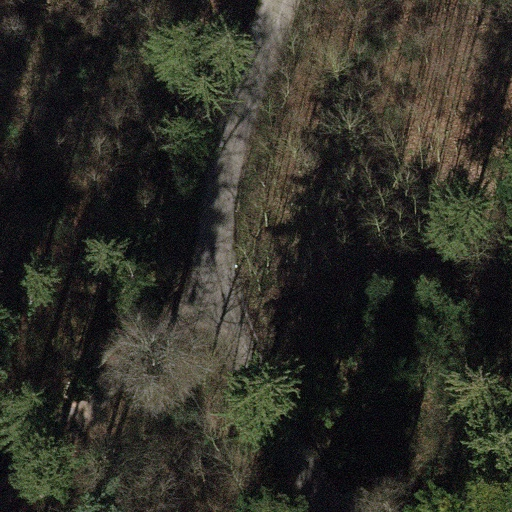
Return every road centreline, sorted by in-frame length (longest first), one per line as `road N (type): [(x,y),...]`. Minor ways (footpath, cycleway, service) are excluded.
road 1 (track): [(329,511),(252,383),(217,259),(227,174),(279,0)]
road 2 (track): [(0,501),(221,287)]
